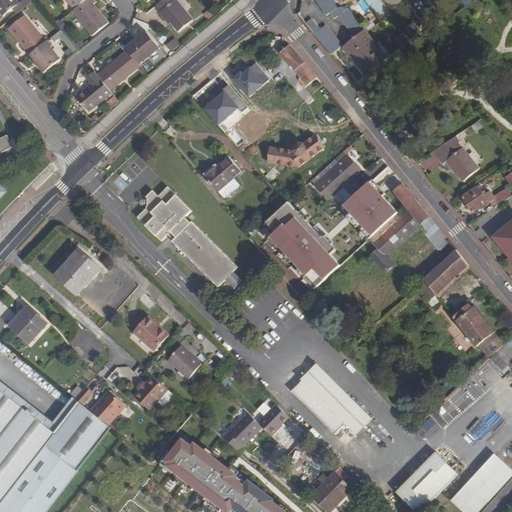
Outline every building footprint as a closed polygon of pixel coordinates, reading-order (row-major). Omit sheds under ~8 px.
[(0,0),(0,13),(3,17),(13,9),(19,4),(18,2),(16,0),(0,0)] [(20,0),(18,2),(19,4),(13,9),(17,14),(34,0),(20,0)] [(66,0),(74,10),(86,0),(66,0)] [(109,23),(94,4),(96,2),(94,0),(86,0),(74,10),(72,12),(92,37),(109,23)] [(178,33),(193,20),(176,0),(163,0),(155,7),(167,22),(168,20),(171,23),(178,33)] [(340,7),(338,8),(332,0),(316,0),(326,16),(330,13),(334,19),(338,16),(354,36),(365,28),(349,9),(340,7)] [(365,0),(382,22),(392,15),(380,0),(338,0),(342,5),(348,0),(365,0)] [(25,16),(9,30),(30,56),(30,55),(46,42),(25,16)] [(312,19),(306,25),(314,36),(316,34),(321,30),(312,19)] [(407,27),(414,39),(422,34),(414,22),(407,27)] [(316,34),(332,54),(343,46),(326,26),(321,30),(316,34)] [(59,41),(73,53),(79,45),(61,29),(52,40),(57,44),(59,41)] [(140,65),(160,48),(147,32),(126,48),(128,51),(140,65)] [(386,59),(365,32),(345,48),(367,74),(386,59)] [(409,37),(398,45),(405,54),(415,45),(409,37)] [(171,51),(181,46),(177,39),(168,44),(171,51)] [(46,42),(30,55),(35,61),(45,73),(61,60),(51,48),(52,46),(47,41),(46,42)] [(305,88),(318,78),(291,45),(281,54),(301,78),(299,80),(305,88)] [(159,53),(162,58),(169,52),(166,47),(159,53)] [(128,51),(98,76),(110,91),(140,66),(140,65),(128,51)] [(95,72),(87,79),(91,84),(77,97),(90,112),(112,94),(110,91),(98,76),(95,72)] [(119,102),(115,96),(109,101),(114,107),(119,102)] [(8,135),(0,139),(0,149),(2,153),(14,147),(8,135)] [(299,168),(325,149),(315,135),(305,144),(300,143),(295,146),(294,151),(279,148),(276,165),(299,168)] [(480,169),(455,137),(433,152),(443,164),(447,162),(463,182),(480,169)] [(268,163),(276,165),(279,148),(271,147),(268,163)] [(312,181),(316,186),(348,156),(345,152),(312,181)] [(353,178),(356,181),(368,170),(353,154),(349,157),(362,170),(353,178)] [(431,170),(440,163),(433,155),(425,162),(431,170)] [(349,157),(348,156),(316,186),(329,200),(345,186),(355,197),(363,188),(356,181),(353,178),(362,170),(349,157)] [(234,179),(242,172),(229,157),(215,169),(214,167),(203,176),(218,192),(219,192),(225,199),(240,185),(234,179)] [(410,210),(406,213),(387,193),(373,179),(363,188),(355,197),(342,210),(375,243),(380,248),(370,256),(387,274),(396,265),(388,255),(419,227),(422,224),(410,210)] [(395,192),(406,206),(410,210),(418,203),(404,185),(395,192)] [(494,208),(511,196),(511,187),(511,185),(494,197),(495,199),(490,203),(494,208)] [(479,186),(463,197),(474,214),(495,199),(494,197),(491,193),(486,197),(479,186)] [(186,218),(192,211),(168,187),(159,197),(153,191),(147,197),(148,199),(148,206),(147,208),(138,218),(162,241),(169,234),(175,240),(173,242),(219,287),(226,280),(233,272),(238,267),(192,222),(191,223),(186,218)] [(419,227),(428,238),(440,229),(418,203),(410,210),(422,224),(419,227)] [(287,258),(318,230),(301,211),(296,216),(286,205),(262,227),(284,251),(282,252),(287,258)] [(511,260),(511,221),(493,237),(510,257),(511,260)] [(451,242),(440,229),(428,238),(438,250),(441,250),(451,242)] [(337,250),(318,230),(287,258),(293,264),(295,262),(298,266),(296,268),(316,289),(341,266),(332,255),(337,250)] [(78,296),(102,269),(80,250),(72,258),(66,253),(50,271),(78,296)] [(469,266),(457,251),(425,281),(439,299),(443,296),(440,293),(469,266)] [(472,269),(469,266),(440,293),(443,296),(472,269)] [(233,272),(226,280),(235,289),(242,281),(233,272)] [(441,302),(439,299),(425,281),(417,288),(433,308),(441,302)] [(500,341),(471,303),(453,317),(477,347),(479,346),(489,359),(496,352),(506,343),(503,339),(500,341)] [(29,306),(10,327),(30,345),(49,324),(29,306)] [(155,351),(169,335),(149,316),(134,332),(155,351)] [(0,353),(5,357),(9,351),(2,345),(0,347),(0,353)] [(203,364),(182,346),(168,361),(189,379),(203,364)] [(502,371),(508,365),(498,353),(491,359),(502,371)] [(318,365),(302,381),(338,416),(354,400),(318,365)] [(109,379),(114,384),(122,373),(117,369),(109,379)] [(142,390),(135,397),(151,410),(169,390),(154,376),(146,385),(142,390)] [(302,381),(292,392),(335,435),(346,424),(357,435),(372,419),(354,400),(338,416),(302,381)] [(79,387),(71,396),(76,399),(83,391),(79,387)] [(83,391),(76,399),(80,403),(83,405),(94,393),(87,387),(83,391)] [(56,434),(0,390),(0,506),(7,497),(46,447),(78,472),(111,428),(108,426),(91,412),(83,405),(80,403),(56,434)] [(109,390),(91,412),(108,426),(126,404),(109,390)] [(290,417),(277,405),(259,423),(263,427),(272,436),(283,425),(282,425),(290,417)] [(263,427),(259,423),(249,413),(229,433),(228,431),(222,437),(236,450),(242,445),(243,447),(263,427)] [(287,511),(275,502),(276,500),(253,482),(251,484),(199,443),(197,446),(185,436),(166,460),(176,468),(175,469),(227,511),(232,511),(236,507),(242,511),(287,511)] [(46,447),(7,497),(26,511),(45,511),(78,472),(46,447)] [(436,453),(397,492),(416,511),(421,511),(458,475),(436,453)] [(461,511),(481,511),(511,477),(511,470),(494,455),(452,504),(461,511)] [(330,511),(335,507),(353,490),(335,472),(328,479),(323,484),(312,496),(328,511),(330,511)] [(319,480),(323,484),(328,479),(324,475),(319,480)]
